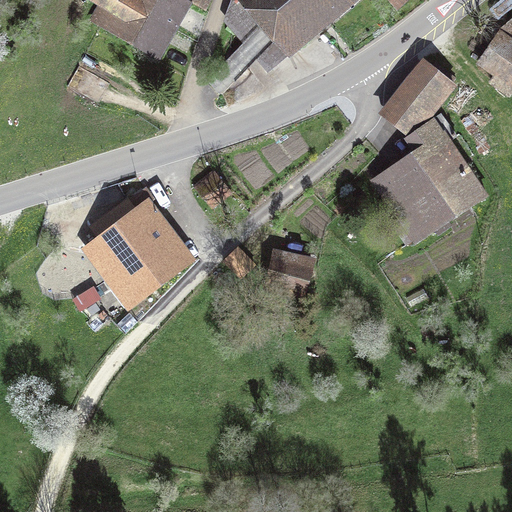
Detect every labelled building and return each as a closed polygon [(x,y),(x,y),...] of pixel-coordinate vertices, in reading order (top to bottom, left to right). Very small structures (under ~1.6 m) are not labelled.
[(156,57),(187,2),(184,0),(106,0),(94,22),(156,57)] [(184,0),(187,2),(203,10),(208,0),(184,0)] [(233,0),(229,12),(246,40),(221,66),(235,80),(260,55),(271,68),(353,0),(233,0)] [(511,18),(499,31),(511,40),(511,18)] [(511,87),(511,40),(499,31),(480,59),(496,72),(490,79),(508,92),(511,87)] [(424,62),(395,98),(398,100),(385,116),(409,134),(421,118),(426,122),(454,87),(424,62)] [(464,81),(448,105),(459,112),(474,89),(464,81)] [(412,139),(420,156),(377,184),(404,225),(396,230),(405,244),(414,239),(415,240),(486,193),(464,160),(471,156),(465,147),(458,152),(448,137),(454,133),(442,116),(412,139)] [(196,191),(208,205),(226,190),(215,176),(196,191)] [(87,248),(129,306),(191,260),(149,203),(152,200),(146,191),(129,203),(128,200),(92,226),(100,238),(87,248)] [(254,267),(241,252),(227,263),(240,278),(254,267)] [(303,294),(313,260),(304,258),(303,263),(271,254),(263,284),(285,290),(284,295),(293,298),(295,292),(303,294)]
